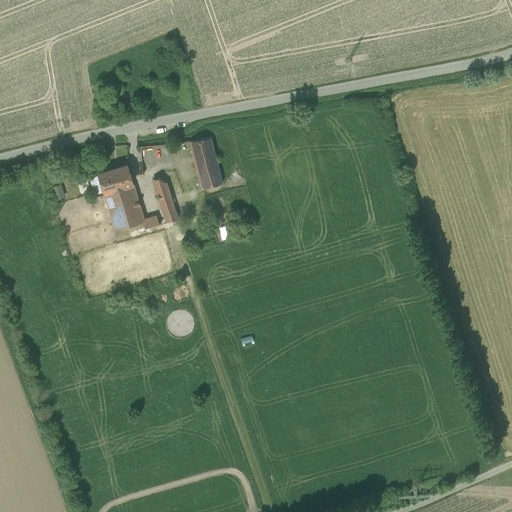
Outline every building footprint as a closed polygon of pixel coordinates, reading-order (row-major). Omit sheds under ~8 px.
[(210,137),(190,141),(201,189),(222,183),(210,137)] [(127,165),(98,173),(104,193),(132,184),(127,165)] [(165,182),(159,178),(153,179),(163,210),(163,211),(167,221),(176,218),(165,182)] [(57,198),(66,196),(63,183),(53,186),(57,198)] [(132,184),(104,193),(117,236),(167,221),(163,211),(143,218),(132,184)]
